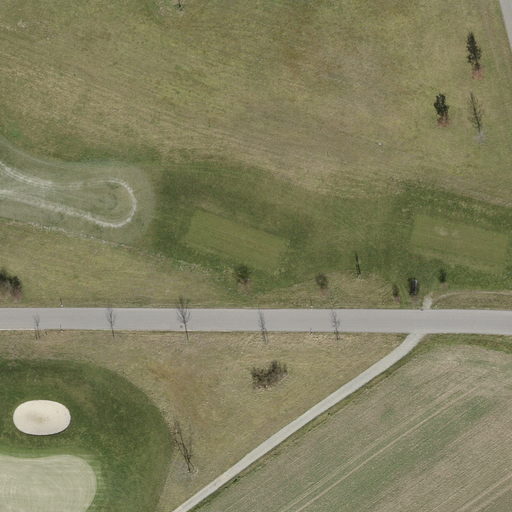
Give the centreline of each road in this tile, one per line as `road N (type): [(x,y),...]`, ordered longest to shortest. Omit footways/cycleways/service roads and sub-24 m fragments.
road 1 (unclassified): [(511,325),(0,324)]
road 2 (track): [(427,323),(170,511)]
